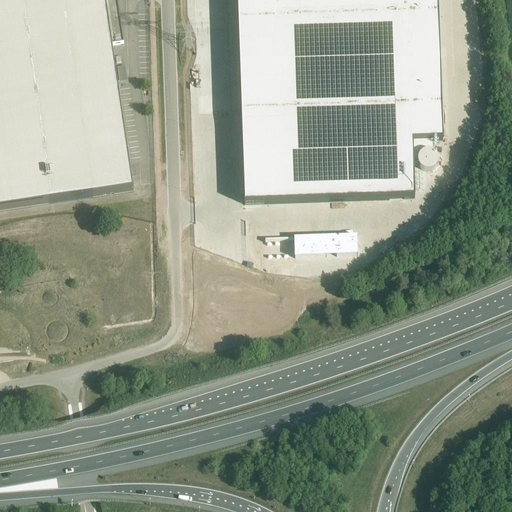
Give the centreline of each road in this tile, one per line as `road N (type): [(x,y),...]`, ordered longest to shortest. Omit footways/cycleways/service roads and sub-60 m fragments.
road 1 (motorway): [(511,302),(268,390),(0,452)]
road 2 (motorway): [(0,480),(230,430),(511,331)]
road 3 (unclassified): [(68,373),(147,350),(176,327),(168,0)]
road 4 (motorway): [(0,493),(174,488),(265,511)]
road 5 (motorway): [(381,511),(395,467),(429,417),(511,355)]
road 6 (unclassified): [(89,511),(68,373)]
